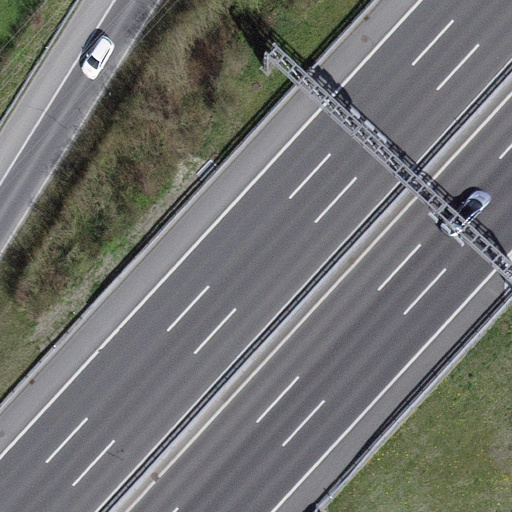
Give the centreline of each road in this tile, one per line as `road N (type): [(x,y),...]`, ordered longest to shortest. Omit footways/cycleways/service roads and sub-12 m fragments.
road 1 (motorway): [(495,0),(23,511)]
road 2 (motorway): [(198,511),(511,173)]
road 3 (motorway): [(136,0),(0,218)]
